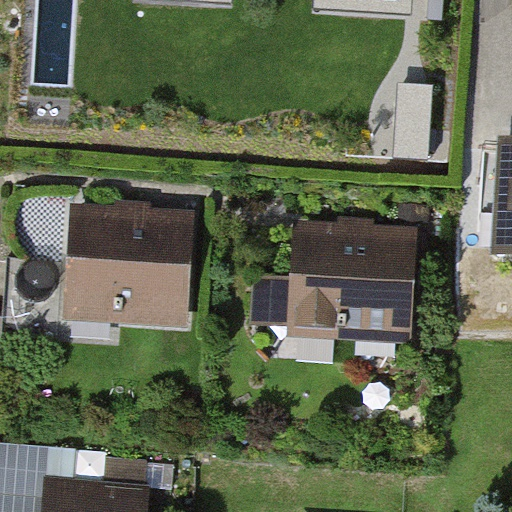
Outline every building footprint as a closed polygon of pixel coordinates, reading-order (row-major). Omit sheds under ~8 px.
[(511,143),(503,143),(498,262),(511,262),(511,143)] [(204,214),(80,207),(74,326),(198,333),(204,214)] [(416,343),(421,239),(302,232),(299,283),(261,281),(259,335),(416,343)] [(152,511),(155,491),(55,482),(52,511),(152,511)] [(398,511),(400,493),(276,486),(274,511),(398,511)]
